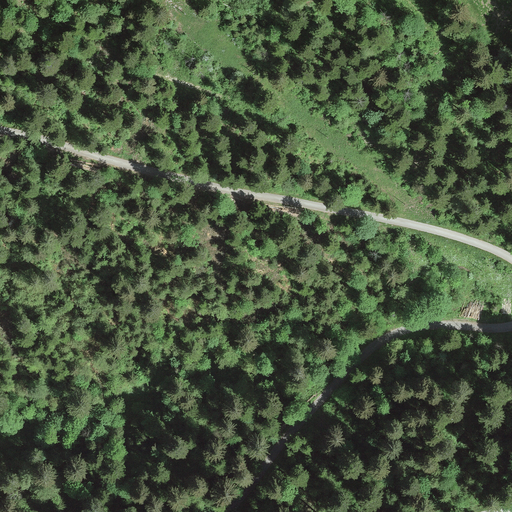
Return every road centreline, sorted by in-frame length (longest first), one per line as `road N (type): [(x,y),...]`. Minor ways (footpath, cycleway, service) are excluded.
road 1 (unclassified): [(511,258),(397,221),(0,129)]
road 2 (unclassified): [(224,511),(392,333),(511,325)]
